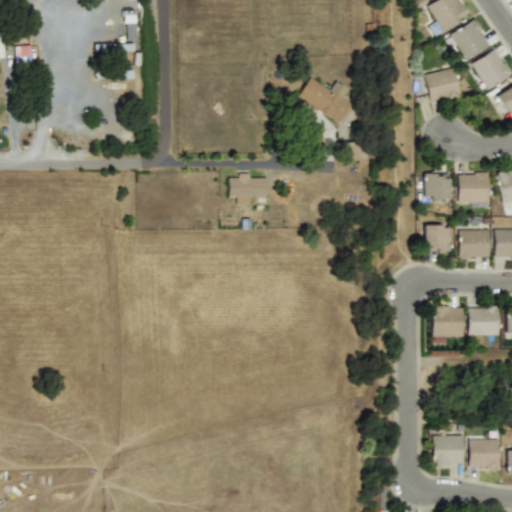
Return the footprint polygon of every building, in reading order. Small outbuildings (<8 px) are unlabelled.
[(431,0),(425,4),(432,15),(424,19),(434,35),(466,16),(456,0),(431,0)] [(487,45),(472,18),(445,34),(459,60),(487,45)] [(28,46),(12,46),(13,62),(29,62),(28,46)] [(509,73),(492,48),(468,64),(485,89),(509,73)] [(457,94),(451,67),(421,74),(427,101),(457,94)] [(338,125),(350,105),(341,100),(348,90),(331,79),(326,87),(307,75),(293,96),(338,125)] [(511,84),(492,94),(504,117),(511,113),(511,84)] [(500,203),(511,199),(511,167),(492,173),(500,203)] [(485,171),(455,171),(455,206),(485,206),(485,171)] [(447,172),(420,172),(420,198),(447,198),(447,172)] [(226,196),(264,197),(264,178),(247,178),(247,174),(235,173),(235,178),(226,177),(226,196)] [(447,224),(420,224),(420,252),(447,252),(447,224)] [(511,228),(491,228),(491,258),(511,258),(511,228)] [(455,257),(486,257),(486,229),(455,229),(455,257)] [(464,335),(496,335),(496,305),(464,305),(464,335)] [(428,306),(428,339),(459,339),(459,306),(428,306)] [(511,334),(511,309),(502,309),(502,334),(511,334)] [(460,434),(429,434),(429,465),(460,465),(460,434)] [(497,438),(464,438),(464,468),(497,468),(497,438)] [(511,448),(504,448),(503,472),(511,472),(511,448)]
